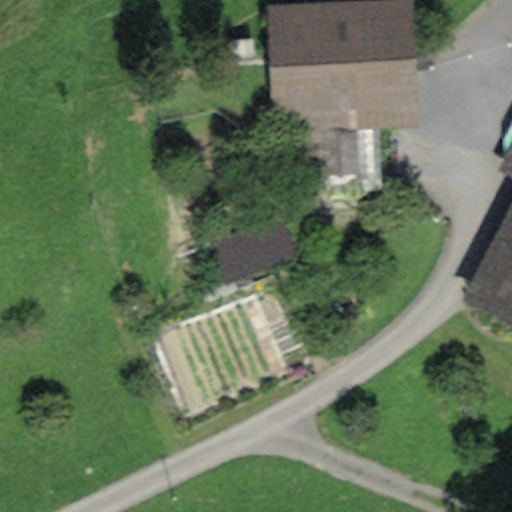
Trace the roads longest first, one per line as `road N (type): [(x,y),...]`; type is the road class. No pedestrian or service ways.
road 1 (unclassified): [(511,29),(481,78),(468,240),(434,303),(337,383),(84,511)]
road 2 (track): [(492,511),(385,479),(265,425)]
